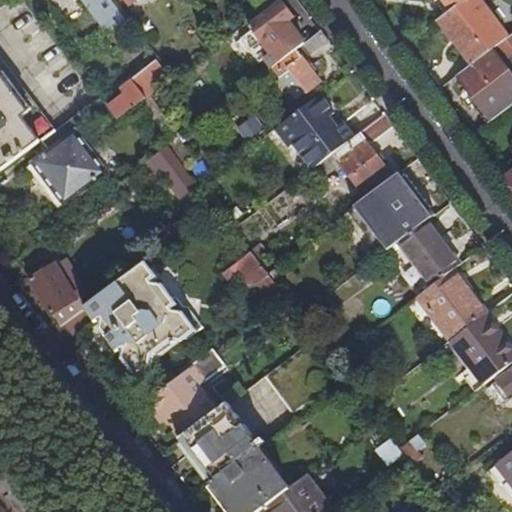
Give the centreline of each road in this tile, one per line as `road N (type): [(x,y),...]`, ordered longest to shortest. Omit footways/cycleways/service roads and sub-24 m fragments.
road 1 (residential): [(334,0),(511,235)]
road 2 (residential): [(168,511),(0,297)]
